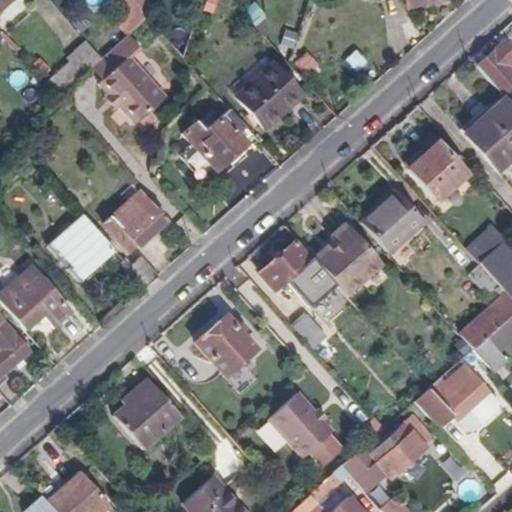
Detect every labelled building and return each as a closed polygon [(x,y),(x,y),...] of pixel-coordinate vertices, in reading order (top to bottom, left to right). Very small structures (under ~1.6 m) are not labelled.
[(149,18),(133,0),(126,0),(120,6),(123,10),(115,17),(121,24),(95,49),(103,59),(130,35),(149,18)] [(133,0),(149,18),(153,21),(157,17),(152,11),(154,9),(146,0),(133,0)] [(439,0),(403,0),(406,9),(439,0)] [(192,35),(179,31),(174,46),(185,57),(192,35)] [(162,93),(131,57),(142,48),(130,35),(103,59),(92,69),(103,81),(100,84),(110,95),(120,106),(131,119),(162,93)] [(92,69),(103,59),(95,49),(87,40),(67,58),(71,62),(46,84),(59,99),(92,69)] [(498,48),(477,67),(502,96),(511,87),(511,62),(511,63),(498,48)] [(303,52),(293,64),(306,76),(317,63),(303,52)] [(303,95),(275,63),(238,96),(266,128),(303,95)] [(117,109),(120,106),(110,95),(106,98),(117,109)] [(511,158),(511,106),(506,100),(467,136),(498,170),(511,158)] [(205,181),(255,137),(231,109),(222,117),(213,107),(183,134),(195,147),(184,157),(205,181)] [(437,203),(467,175),(437,142),(406,170),(437,203)] [(361,223),(389,253),(424,222),(396,192),(361,223)] [(97,230),(114,249),(122,259),(166,221),(140,193),(97,230)] [(97,230),(83,214),(48,245),(78,280),(114,249),(97,230)] [(335,285),(346,297),(381,265),(344,225),(331,237),(338,245),(332,250),(328,247),(313,260),(335,285)] [(501,245),(503,243),(506,240),(492,225),(465,250),(479,265),(501,245)] [(311,306),(335,285),(313,260),(297,242),(264,272),(278,287),(287,280),(311,306)] [(511,256),(501,245),(479,265),(480,266),(504,294),(511,286),(511,256)] [(135,273),(147,287),(158,277),(147,264),(135,273)] [(0,293),(0,302),(25,330),(45,313),(54,325),(73,309),(33,265),(0,293)] [(489,308),(504,294),(480,266),(470,276),(487,297),(483,301),(489,308)] [(329,293),(313,305),(325,321),(341,309),(329,293)] [(461,334),(475,349),(511,316),(511,302),(504,294),(489,308),(461,334)] [(307,313),(292,326),(312,348),(327,335),(307,313)] [(0,383),(7,378),(4,374),(29,349),(0,315),(0,383)] [(511,316),(475,349),(495,372),(507,362),(499,354),(511,342),(511,316)] [(255,351),(226,318),(194,347),(224,379),(255,351)] [(429,390),(416,401),(442,429),(455,418),(467,432),(476,433),(501,410),(501,404),(466,366),(445,384),(441,380),(429,390)] [(145,454),(180,422),(150,388),(114,420),(145,454)] [(322,422),(314,414),(298,395),(268,421),(302,459),(309,452),(322,467),(343,449),(330,434),(332,433),(322,422)] [(318,410),(314,414),(322,422),(326,418),(318,410)] [(392,477),(427,446),(423,442),(430,435),(414,418),(392,436),(390,434),(381,442),(383,445),(372,455),(391,476),(392,477)] [(360,435),(368,444),(385,429),(377,420),(360,435)] [(423,442),(427,446),(434,440),(430,435),(423,442)] [(372,455),(365,447),(347,463),(372,492),(391,476),(372,455)] [(369,495),(372,492),(347,463),(343,466),(357,482),(369,495)] [(350,488),(357,482),(343,466),(291,511),(363,511),(350,496),(332,511),(328,511),(320,503),(344,482),(350,488)] [(81,474),(47,504),(54,511),(103,511),(110,506),(81,474)] [(242,511),(214,478),(184,505),(189,511),(242,511)] [(54,511),(47,504),(40,496),(22,511),(54,511)] [(382,510),(383,511),(407,511),(395,498),(382,510)]
